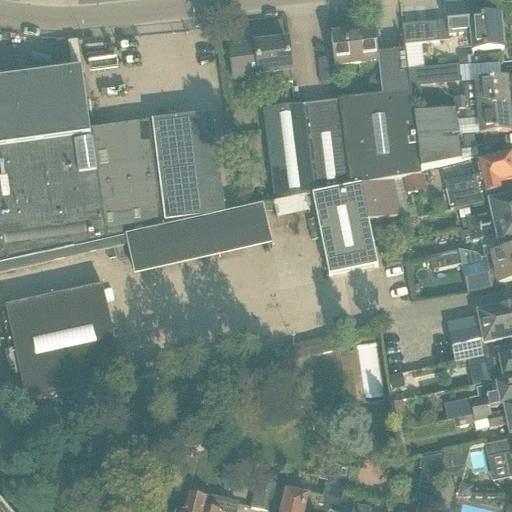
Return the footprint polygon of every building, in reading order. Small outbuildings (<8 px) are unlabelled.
[(503,50),(500,18),(472,21),(470,4),(446,7),(448,23),(449,37),(470,35),(472,53),(503,50)] [(436,24),(402,27),(404,47),(438,44),(449,43),(449,37),(448,23),(436,24)] [(377,63),(378,63),(374,32),(331,38),(335,70),(377,64),(377,63)] [(116,42),(88,44),(91,68),(119,66),(116,42)] [(292,84),(287,43),(230,50),(234,79),(278,74),(280,86),(292,84)] [(458,59),(459,67),(475,66),(474,57),(458,59)] [(377,64),(382,98),(339,103),(350,188),(350,189),(393,182),(403,181),(421,178),(420,172),(413,117),(410,94),(406,59),(378,63),(377,63),(377,64)] [(458,67),(426,70),(411,72),(413,85),(427,84),(459,81),(458,67)] [(506,81),(486,83),(476,84),(476,86),(464,87),(465,100),(454,101),(455,112),(508,108),(506,81)] [(339,103),(303,108),(263,113),(275,205),(312,197),(350,188),(339,103)] [(455,112),(413,117),(420,172),(462,161),(460,138),(480,136),(510,134),(508,108),(455,112)] [(224,217),(212,116),(150,124),(163,230),(164,230),(165,224),(224,217)] [(163,230),(150,124),(90,132),(105,243),(125,239),(163,230)] [(511,156),(478,164),(481,177),(444,184),(450,212),(485,205),(485,196),(500,193),(499,185),(511,181),(511,156)] [(423,177),(421,178),(403,181),(405,196),(426,193),(423,177)] [(350,189),(350,188),(312,197),(329,278),(377,268),(368,223),(399,217),(393,182),(350,189)] [(468,233),(511,223),(511,199),(489,205),(492,216),(462,223),(463,227),(466,226),(468,233)] [(511,223),(468,233),(469,240),(466,241),(467,246),(497,239),(499,250),(511,246),(511,223)] [(404,241),(400,224),(378,228),(381,245),(404,241)] [(387,268),(403,265),(400,248),(383,251),(387,268)] [(511,283),(511,253),(481,260),(487,289),(511,283)] [(462,267),(459,254),(434,259),(437,273),(462,267)] [(123,383),(103,288),(5,309),(26,405),(123,383)] [(477,321),(446,327),(454,364),(486,358),(484,347),(505,343),(511,341),(511,308),(476,316),(477,321)] [(332,338),(281,350),(284,365),(335,353),(332,338)] [(507,352),(505,343),(484,347),(486,358),(487,362),(485,362),(490,385),(511,380),(511,354),(511,351),(507,352)] [(404,388),(402,377),(388,379),(390,391),(404,388)] [(478,399),(470,401),(470,402),(472,413),(490,410),(502,408),(504,408),(504,407),(511,405),(511,384),(498,387),(497,386),(476,391),(478,399)] [(470,402),(454,406),(456,416),(457,421),(458,420),(473,418),(472,413),(470,402)] [(403,403),(391,404),(393,432),(402,431),(406,430),(403,403)] [(490,410),(472,413),(473,418),(474,426),(475,433),(507,427),(509,438),(511,437),(511,405),(504,407),(504,408),(502,408),(503,414),(491,416),(490,410)] [(33,419),(50,439),(62,429),(45,408),(33,419)] [(473,418),(458,420),(460,429),(474,426),(473,418)] [(58,448),(76,470),(99,451),(81,429),(58,448)] [(510,478),(511,477),(511,441),(485,446),(488,460),(505,456),(510,478)] [(468,451),(447,455),(449,470),(465,468),(468,451)] [(477,498),(480,481),(464,478),(460,498),(477,498)] [(342,511),(346,498),(349,486),(327,481),(321,509),(305,505),(307,499),(303,498),(304,496),(288,492),(282,511),(342,511)] [(252,510),(260,511),(272,511),(279,487),(259,482),(252,510)] [(419,482),(415,497),(432,500),(435,485),(419,482)] [(235,511),(236,505),(207,498),(207,501),(188,496),(183,511),(235,511)] [(346,498),(342,511),(358,511),(356,511),(358,501),(346,498)] [(421,499),(417,511),(431,511),(434,502),(421,499)]
